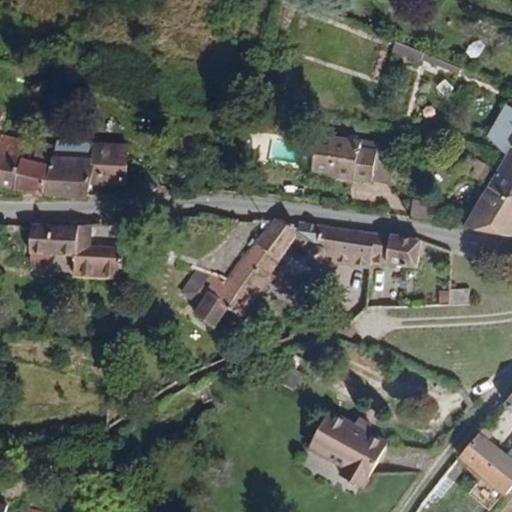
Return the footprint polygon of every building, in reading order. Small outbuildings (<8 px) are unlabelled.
[(511,131),(502,149),(511,153),(511,131)] [(364,181),(368,142),(345,140),(345,143),(319,140),(320,133),(308,132),(304,168),(323,170),(322,177),(364,181)] [(22,164),(26,147),(0,140),(0,158),(10,161),(22,164)] [(113,182),(124,144),(48,142),(41,168),(35,191),(35,194),(77,195),(81,178),(113,182)] [(511,194),(511,153),(502,149),(486,180),(511,194)] [(377,157),(372,181),(394,185),(399,161),(377,157)] [(0,183),(4,185),(10,161),(0,158),(0,183)] [(35,191),(41,168),(22,164),(10,161),(4,185),(35,191)] [(322,177),(323,170),(304,168),(303,175),(322,177)] [(508,236),(511,227),(511,194),(486,180),(461,227),(508,236)] [(427,218),(430,197),(408,194),(405,215),(427,218)] [(231,319),(282,242),(314,257),(323,259),(323,261),(362,270),(363,261),(366,232),(292,221),(288,226),(275,221),(267,218),(261,224),(224,278),(202,272),(191,290),(207,302),(196,319),(211,330),(222,313),(231,319)] [(120,236),(122,220),(70,226),(68,254),(68,271),(115,278),(120,236)] [(131,244),(135,220),(122,220),(120,236),(131,244)] [(68,254),(70,226),(21,226),(23,248),(42,248),(43,253),(68,254)] [(412,267),(415,239),(366,232),(363,261),(412,267)] [(465,306),(466,288),(447,286),(446,305),(465,306)] [(304,392),(309,378),(292,370),(285,383),(304,392)] [(511,387),(499,403),(511,414),(511,387)] [(366,481),(387,438),(328,410),(310,445),(347,463),(344,471),(366,481)] [(511,472),(511,466),(473,436),(455,458),(498,493),(511,472)]
